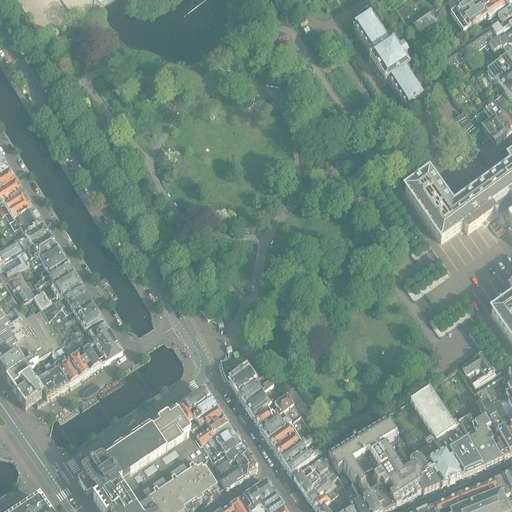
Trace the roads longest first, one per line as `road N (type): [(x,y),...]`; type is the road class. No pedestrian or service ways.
road 1 (residential): [(179,323),(0,31)]
road 2 (residential): [(0,142),(132,348)]
road 3 (residential): [(54,480),(202,374)]
road 4 (residential): [(202,374),(272,473)]
